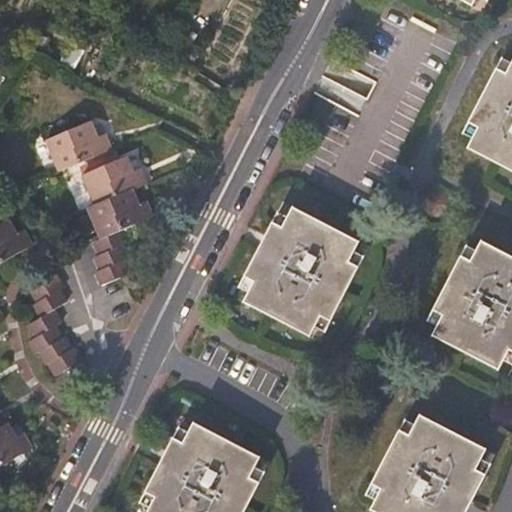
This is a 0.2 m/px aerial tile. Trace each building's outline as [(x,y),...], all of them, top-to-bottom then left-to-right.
[(498,70),(507,75),(511,65),(503,60),(498,70)] [(511,65),(507,75),(498,70),(470,123),(480,128),(474,140),(470,149),(499,164),(511,170),(511,65)] [(92,123),(46,142),(59,173),(113,150),(106,135),(98,138),(92,123)] [(480,128),(470,123),(465,135),(474,140),(480,128)] [(136,173),(129,157),(83,176),(95,207),(88,210),(101,241),(93,244),(98,257),(93,259),(99,272),(95,273),(101,288),(132,275),(126,262),(131,260),(125,246),(130,244),(124,231),(156,218),(149,202),(141,205),(135,190),(150,184),(144,169),(136,173)] [(360,243),(294,208),(288,219),(283,229),(273,224),(246,277),(256,282),(250,293),(245,302),(312,337),(316,328),(322,316),(332,321),(359,268),(350,263),(355,253),(360,243)] [(278,214),(273,224),(283,229),(288,219),(278,214)] [(11,221),(0,226),(0,266),(35,246),(26,231),(19,235),(11,221)] [(511,257),(483,243),(478,252),(472,263),(463,258),(435,312),(445,316),(439,326),(434,336),(465,352),(501,370),(505,361),(511,350),(511,257)] [(468,247),(463,258),(472,263),(478,252),(468,247)] [(350,263),(359,268),(365,258),(355,253),(350,263)] [(58,275),(29,292),(33,299),(37,305),(33,307),(40,320),(28,327),(35,340),(28,344),(37,357),(39,356),(46,368),(49,367),(56,378),(84,361),(77,349),(75,350),(67,338),(65,339),(58,327),(64,323),(57,311),(70,303),(62,291),(66,288),(58,275)] [(256,282),(246,277),(240,288),(250,293),(256,282)] [(0,469),(34,448),(25,434),(19,438),(11,425),(2,411),(0,412),(0,318),(4,316),(0,308),(0,469)] [(430,321),(439,326),(445,316),(435,312),(430,321)] [(332,321),(322,316),(316,328),(326,333),(332,321)] [(460,437),(422,417),(416,427),(411,437),(401,432),(373,486),(383,490),(378,501),(373,511),(375,511),(468,511),(472,504),(487,476),(477,471),(482,460),(487,451),(460,437)] [(401,432),(411,437),(416,427),(407,421),(401,432)] [(261,459),(195,424),(190,435),(185,445),(175,440),(147,493),(158,498),(152,508),(150,511),(245,511),(260,484),(250,478),(256,468),(261,459)] [(180,430),(175,440),(185,445),(190,435),(180,430)] [(492,465),(482,460),(477,471),(487,476),(492,465)] [(266,473),(256,468),(250,478),(260,484),(266,473)] [(383,490),(373,486),(368,496),(378,501),(383,490)] [(158,498),(147,493),(142,503),(152,508),(158,498)]
